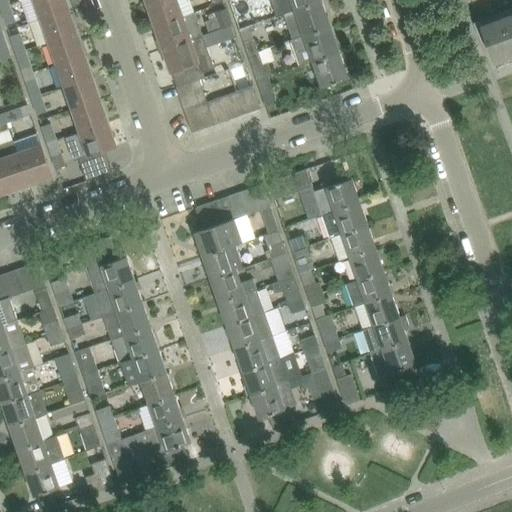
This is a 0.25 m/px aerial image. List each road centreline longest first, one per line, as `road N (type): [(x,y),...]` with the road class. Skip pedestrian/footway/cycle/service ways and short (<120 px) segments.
road 1 (residential): [(168,175),(416,91)]
road 2 (residential): [(502,298),(429,98),(416,91)]
road 3 (residential): [(168,175),(107,0)]
road 4 (residential): [(0,237),(168,175)]
